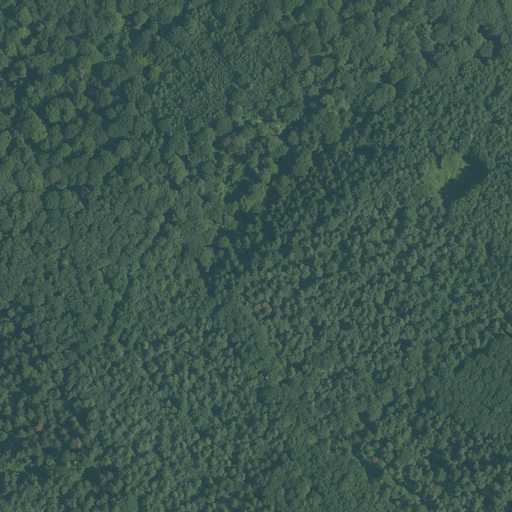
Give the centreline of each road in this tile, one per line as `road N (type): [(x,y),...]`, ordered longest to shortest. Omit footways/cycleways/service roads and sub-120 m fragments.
road 1 (track): [(121,303),(165,298),(382,108),(511,60)]
road 2 (track): [(108,332),(153,241),(198,179),(249,125),(334,61),(353,0)]
road 3 (track): [(251,480),(511,335)]
road 4 (track): [(151,0),(132,72),(92,96),(54,92),(7,50)]
road 5 (track): [(251,480),(108,332)]
